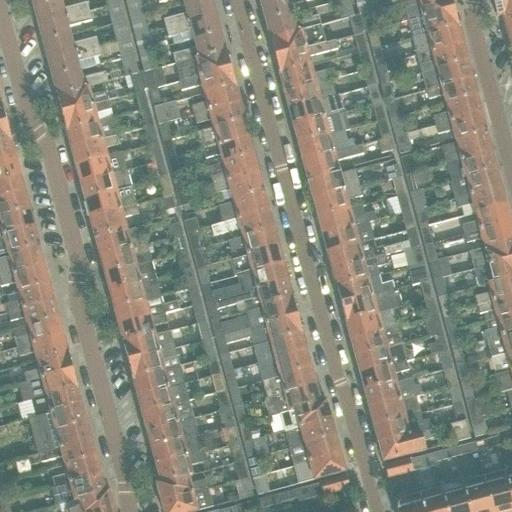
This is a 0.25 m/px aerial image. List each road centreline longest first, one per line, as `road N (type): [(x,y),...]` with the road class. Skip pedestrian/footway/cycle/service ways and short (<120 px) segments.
road 1 (residential): [(236,0),(375,511)]
road 2 (residential): [(128,511),(75,297),(77,258),(0,10)]
road 3 (residential): [(511,175),(472,28),(473,0)]
